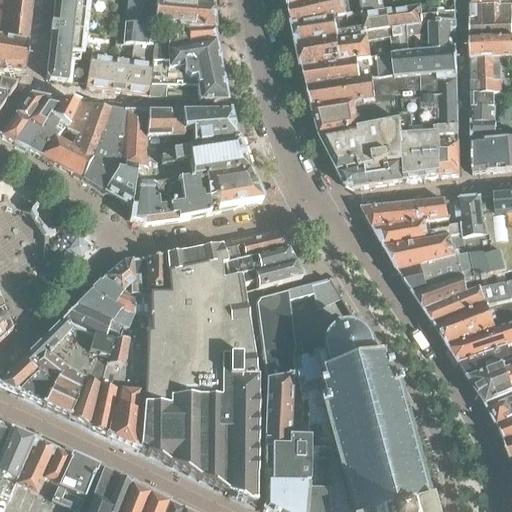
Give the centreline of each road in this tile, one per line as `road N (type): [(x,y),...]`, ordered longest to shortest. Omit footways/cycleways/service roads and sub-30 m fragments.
road 1 (residential): [(20,338),(111,254),(312,210)]
road 2 (residential): [(312,210),(279,139),(249,0)]
road 3 (residential): [(511,182),(312,210)]
